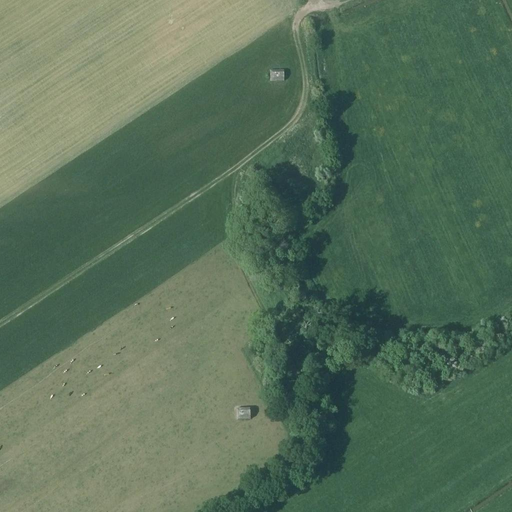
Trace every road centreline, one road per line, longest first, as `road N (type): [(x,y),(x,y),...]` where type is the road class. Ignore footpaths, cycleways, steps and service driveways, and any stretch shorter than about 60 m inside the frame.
road 1 (track): [(301,381),(241,230),(239,187),(250,160),(306,103),(310,77),(300,30)]
road 2 (track): [(229,511),(298,467),(301,381)]
